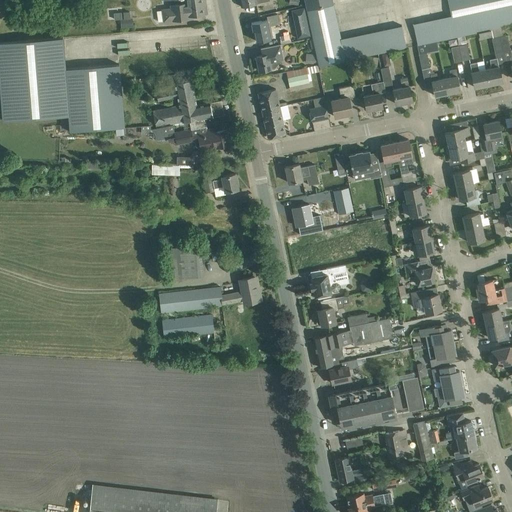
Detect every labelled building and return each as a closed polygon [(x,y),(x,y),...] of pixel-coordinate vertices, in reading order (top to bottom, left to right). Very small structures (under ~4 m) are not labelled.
[(170,0),(171,4),(170,4),(171,7),(161,9),(163,21),(189,18),(189,16),(207,13),(205,0),(170,0)] [(331,0),(304,0),(307,10),(332,5),(331,0)] [(511,0),(447,0),(451,15),(455,36),(457,36),(465,34),(491,29),(497,27),(503,26),(504,26),(511,24),(511,0)] [(304,7),(292,10),(298,38),(310,35),(304,7)] [(114,12),(114,20),(119,19),(119,27),(131,26),(130,11),(114,12)] [(266,19),(261,20),(251,23),(253,30),(254,30),(256,41),(271,38),(269,27),(275,26),(275,27),(283,27),(283,15),(275,15),(275,18),(266,20),(266,19)] [(289,34),(279,36),(281,43),(291,41),(289,34)] [(507,34),(499,36),(502,51),(510,49),(507,34)] [(502,51),(499,36),(492,38),(495,52),(502,51)] [(63,37),(0,41),(0,82),(3,120),(69,115),(69,131),(124,127),(118,64),(93,65),(65,68),(63,37)] [(417,45),(422,68),(430,67),(427,53),(439,51),(437,41),(417,45)] [(284,59),(280,43),(260,48),(261,48),(262,55),(256,56),(256,57),(254,57),(253,59),(254,62),(256,63),(257,63),(259,70),(272,68),(271,61),(284,59)] [(459,45),(462,60),(470,58),(467,43),(459,45)] [(454,62),(462,60),(459,45),(451,47),(454,62)] [(491,67),(484,69),(488,84),(502,81),(499,66),(498,66),(497,57),(489,59),(491,67)] [(488,84),(484,69),(479,70),(477,61),(470,63),(472,71),(471,71),(475,87),(488,84)] [(388,66),(380,68),(383,80),(384,85),(392,84),(388,66)] [(451,76),(444,78),(447,93),(460,90),(456,68),(449,70),(451,76)] [(447,93),(444,78),(438,79),(436,72),(430,74),(435,95),(447,93)] [(308,73),(292,77),(288,78),(290,86),(309,81),(308,73)] [(409,85),(407,77),(400,78),(402,87),(393,89),(396,103),(412,100),(409,85)] [(178,102),(195,99),(191,79),(174,83),(174,84),(158,87),(158,91),(156,92),(158,100),(177,96),(178,102)] [(384,85),(383,80),(370,83),(373,93),(363,95),(367,110),(382,106),(379,93),(385,91),(384,85)] [(349,98),(355,97),(352,84),(338,87),(341,98),(331,100),(335,116),(346,114),(345,113),(351,112),(351,113),(352,113),(349,98)] [(275,88),(258,92),(262,111),(279,107),(279,106),(287,104),(287,101),(279,103),(275,88)] [(195,99),(178,102),(178,105),(153,110),(155,123),(155,125),(170,122),(170,123),(182,121),(189,120),(191,129),(197,128),(206,126),(206,127),(207,127),(205,118),(224,114),(221,100),(196,105),(195,99)] [(279,107),(262,111),(268,137),(285,133),(285,132),(283,123),(282,119),(290,117),(287,104),(279,106),(279,107)] [(328,118),(325,104),(309,108),(312,121),(328,118)] [(456,129),(445,131),(448,144),(465,141),(464,135),(469,133),(468,127),(467,127),(466,121),(466,120),(454,122),(456,129)] [(486,136),(480,137),(484,154),(497,152),(494,141),(502,139),(500,131),(501,130),(501,128),(500,128),(498,120),(484,123),(486,136)] [(173,125),(151,128),(155,134),(156,138),(157,139),(169,137),(168,133),(174,132),(173,125)] [(207,127),(206,127),(197,129),(199,139),(194,140),(196,141),(197,146),(201,149),(216,146),(216,147),(229,144),(226,129),(214,132),(213,128),(207,129),(207,127)] [(191,129),(174,132),(176,144),(194,140),(199,139),(197,129),(197,128),(191,129)] [(399,162),(398,162),(400,167),(406,166),(406,163),(413,161),(408,139),(394,142),(399,162)] [(470,139),(465,141),(448,144),(451,158),(459,156),(460,162),(474,159),(470,139)] [(392,163),(398,162),(399,162),(394,142),(381,145),(384,160),(386,167),(393,166),(392,163)] [(356,153),(349,154),(353,173),(363,171),(364,174),(369,172),(370,178),(381,176),(377,154),(370,156),(369,150),(361,152),(361,151),(356,152),(356,153)] [(205,165),(205,157),(177,156),(177,164),(193,164),(205,165)] [(315,164),(307,166),(300,167),(299,163),(285,166),(288,182),(302,179),(301,175),(306,174),(308,184),(319,182),(315,164)] [(178,175),(179,166),(151,164),(151,174),(178,175)] [(401,172),(402,177),(403,182),(416,179),(414,169),(401,172)] [(457,186),(472,182),(469,169),(454,172),(457,186)] [(238,188),(235,173),(222,176),(222,178),(212,180),(212,176),(203,178),(206,192),(214,190),(215,196),(225,194),(225,191),(238,188)] [(389,175),(381,176),(383,186),(389,184),(403,182),(402,177),(389,179),(389,175)] [(472,182),(457,186),(459,199),(475,195),(472,182)] [(405,188),(408,202),(423,198),(420,185),(405,188)] [(353,210),(348,187),(334,190),(339,214),(353,210)] [(488,201),(493,200),(499,199),(497,192),(487,194),(488,201)] [(423,198),(408,202),(410,215),(425,212),(423,198)] [(309,204),(300,205),(300,206),(301,208),(292,210),(295,221),(297,221),(298,225),(300,234),(323,229),(319,215),(319,214),(314,215),(312,216),(309,204)] [(385,207),(371,210),(373,219),(387,216),(385,207)] [(473,213),(463,215),(466,229),(481,225),(489,224),(488,217),(484,217),(483,213),(479,214),(478,212),(473,213)] [(500,222),(494,223),(497,236),(506,234),(503,221),(500,222)] [(391,227),(392,233),(397,232),(408,230),(407,223),(396,226),(391,227)] [(413,228),(415,241),(431,238),(428,224),(413,228)] [(481,225),(466,229),(469,242),(484,239),(481,225)] [(431,238),(415,241),(418,254),(434,251),(431,238)] [(168,246),(169,277),(201,277),(200,245),(168,246)] [(418,261),(404,264),(407,278),(416,276),(417,284),(435,280),(432,266),(420,268),(418,261)] [(332,292),(332,290),(334,291),(338,290),(340,287),(340,283),(336,281),(334,272),(338,271),(340,268),(339,265),(324,268),(325,274),(319,275),(311,276),(312,282),(310,283),(311,290),(316,289),(317,295),(319,295),(320,298),(331,296),(330,293),(332,292)] [(221,295),(222,303),(243,299),(244,302),(261,299),(259,290),(257,290),(254,276),(239,279),(241,291),(221,295)] [(492,279),(478,282),(479,287),(476,287),(479,299),(485,298),(486,305),(511,299),(511,280),(503,283),(504,287),(494,289),(492,279)] [(376,288),(374,281),(360,284),(362,291),(376,288)] [(404,284),(398,285),(399,294),(406,293),(404,284)] [(160,312),(211,306),(222,305),(222,303),(221,295),(220,286),(158,293),(160,312)] [(425,289),(410,292),(413,306),(424,303),(425,311),(441,308),(438,293),(426,295),(425,289)] [(336,322),(333,310),(338,309),(337,308),(345,307),(345,303),(351,302),(349,295),(320,301),(322,308),(318,309),(321,325),(336,322)] [(211,306),(212,314),(215,348),(228,347),(222,305),(211,306)] [(486,324),(501,321),(498,308),(483,311),(486,324)] [(347,316),(349,326),(367,322),(365,312),(347,316)] [(162,320),(164,337),(213,331),(212,314),(162,320)] [(350,329),(313,337),(319,366),(339,363),(338,358),(343,357),(341,344),(353,342),(353,345),(392,336),(388,317),(367,322),(349,326),(350,329)] [(509,319),(501,321),(486,324),(489,337),(502,334),(503,340),(509,339),(508,332),(510,328),(509,319)] [(438,325),(424,328),(428,346),(434,345),(453,341),(451,329),(439,331),(438,325)] [(436,357),(430,358),(431,365),(446,362),(445,356),(456,353),(453,341),(434,345),(436,357)] [(511,353),(511,345),(491,349),(495,365),(511,361),(511,359),(511,353)] [(362,364),(361,358),(341,362),(342,367),(329,369),(332,383),(350,379),(348,368),(357,366),(357,365),(362,364)] [(422,362),(416,363),(419,377),(425,376),(427,372),(425,364),(422,362)] [(454,364),(432,369),(435,380),(441,379),(442,386),(443,386),(462,382),(459,370),(455,371),(454,364)] [(423,408),(417,376),(402,379),(404,387),(408,386),(413,410),(423,408)] [(339,417),(341,425),(396,414),(390,385),(396,384),(395,381),(328,395),(333,418),(339,417)] [(444,394),(438,395),(440,406),(462,401),(461,395),(465,395),(462,382),(443,386),(444,394)] [(456,437),(473,433),(470,420),(465,421),(463,411),(446,415),(449,425),(453,424),(454,431),(446,432),(447,439),(456,437)] [(434,457),(427,430),(425,420),(413,423),(422,460),(434,457)] [(399,439),(406,438),(404,429),(385,433),(389,457),(390,462),(393,463),(401,462),(403,460),(402,455),(408,454),(406,444),(400,445),(399,439)] [(476,447),(473,433),(456,437),(459,450),(454,451),(455,458),(472,454),(470,448),(476,447)] [(348,456),(335,459),(339,481),(353,478),(353,476),(348,456)] [(455,479),(460,491),(469,487),(467,481),(483,475),(479,463),(473,465),(470,460),(453,467),(457,478),(455,479)] [(365,473),(353,476),(353,478),(354,484),(366,481),(365,473)] [(373,490),(384,488),(383,483),(383,480),(372,482),(373,490)] [(469,487),(460,491),(463,499),(470,496),(474,505),(492,498),(488,486),(480,489),(478,483),(469,487)] [(89,511),(215,511),(218,497),(93,484),(89,511)] [(363,492),(356,494),(346,496),(349,506),(348,507),(345,510),(345,511),(367,511),(367,508),(374,506),(374,505),(385,503),(383,493),(372,495),(372,494),(364,495),(363,492)]
